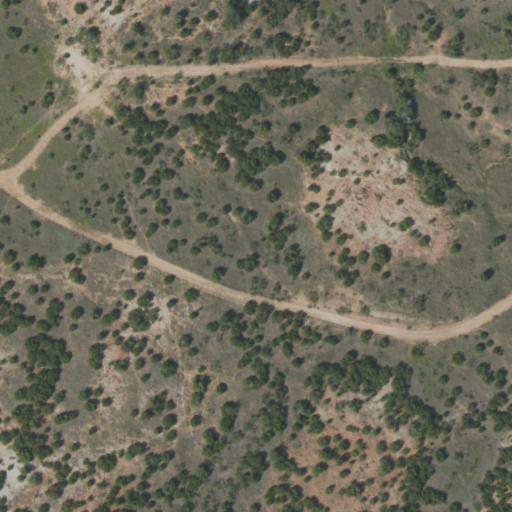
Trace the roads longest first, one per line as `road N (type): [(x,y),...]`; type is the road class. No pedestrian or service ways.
road 1 (track): [(511,82),(197,101),(95,126),(0,209)]
road 2 (track): [(0,286),(357,333),(511,311)]
